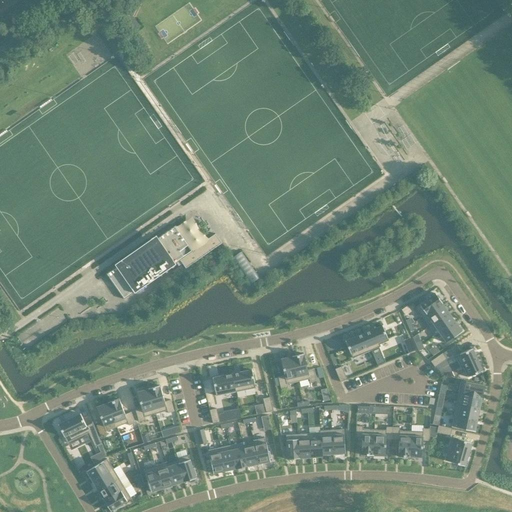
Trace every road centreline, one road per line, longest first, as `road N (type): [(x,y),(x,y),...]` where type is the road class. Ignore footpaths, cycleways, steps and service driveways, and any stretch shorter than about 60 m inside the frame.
road 1 (residential): [(498,355),(439,273),(355,314),(163,365),(32,415)]
road 2 (residential): [(153,511),(250,484),(342,474),(464,484),(498,355)]
